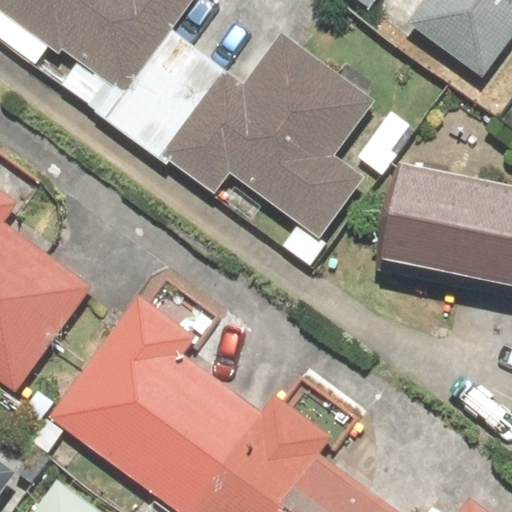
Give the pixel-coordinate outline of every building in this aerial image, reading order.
[(0,0),(0,22),(2,23),(40,50),(119,106),(193,0),(0,0)] [(347,0),(371,17),(383,0),(347,0)] [(511,0),(430,0),(407,32),(486,91),(511,56),(511,0)] [(322,253),(369,191),(334,164),(366,122),(277,54),(245,96),(223,80),(159,164),(214,206),(231,184),(322,253)] [(392,115),(356,162),(382,182),(418,135),(392,115)] [(511,189),(395,172),(379,278),(511,298),(511,189)] [(0,389),(14,400),(91,295),(1,228),(13,211),(0,201),(0,389)] [(137,301),(47,419),(169,511),(480,511),(472,506),(467,511),(367,511),(314,471),(331,448),(274,405),(257,428),(174,364),(191,342),(137,301)] [(0,511),(1,511),(19,490),(0,476),(0,511)] [(89,511),(57,487),(37,511),(89,511)]
